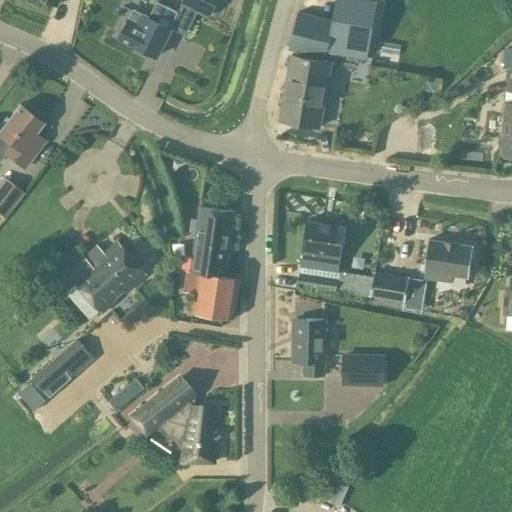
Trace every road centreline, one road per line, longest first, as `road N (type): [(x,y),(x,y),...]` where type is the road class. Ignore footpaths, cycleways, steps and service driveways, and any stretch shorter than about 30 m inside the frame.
road 1 (unclassified): [(256,511),(260,158)]
road 2 (residential): [(244,154),(130,109),(0,35)]
road 3 (residential): [(260,158),(511,191)]
road 4 (unclassified): [(244,154),(285,0)]
